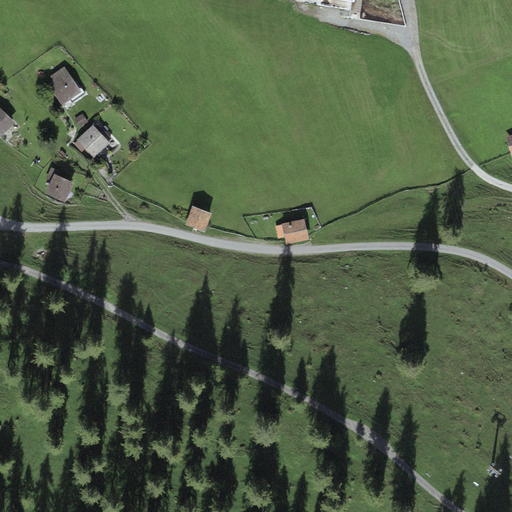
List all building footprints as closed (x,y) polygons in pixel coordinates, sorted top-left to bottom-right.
[(64,67),(50,76),(53,81),(48,85),(62,105),(81,91),(64,67)] [(15,124),(0,107),(0,137),(15,124)] [(87,122),(82,114),(74,119),(80,127),(87,122)] [(109,143),(93,125),(76,140),(77,141),(74,144),(81,153),(86,149),(93,157),(109,143)] [(59,171),(51,167),(46,178),(50,180),(45,193),(65,202),(74,183),(57,175),(59,171)] [(212,213),(192,206),(185,224),(205,232),(212,213)] [(309,239),(304,219),(296,221),(275,226),(278,238),(284,237),(286,244),(309,239)]
